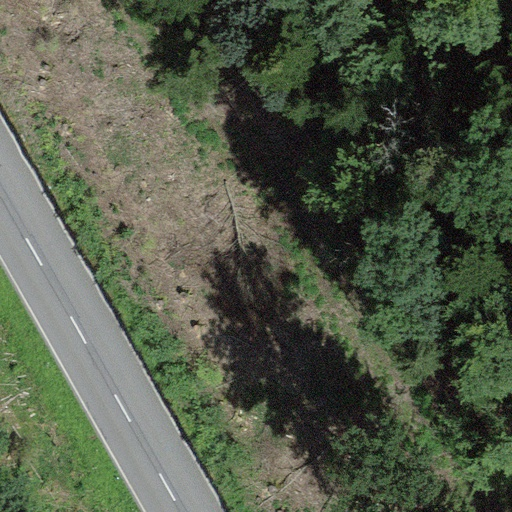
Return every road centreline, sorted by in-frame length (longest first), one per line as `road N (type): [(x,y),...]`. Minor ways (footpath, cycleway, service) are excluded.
road 1 (track): [(487,511),(152,0)]
road 2 (tertiary): [(175,511),(0,195)]
